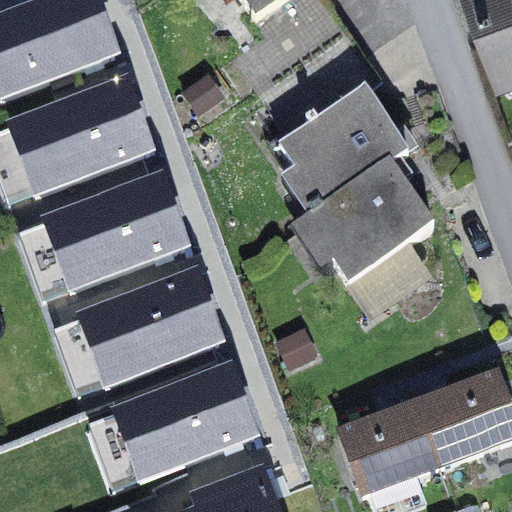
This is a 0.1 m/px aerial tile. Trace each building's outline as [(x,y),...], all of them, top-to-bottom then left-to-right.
[(0,109),(121,65),(96,0),(60,0),(0,22),(0,109)] [(238,0),(265,39),(272,49),(331,9),(325,0),(238,0)] [(511,59),(511,0),(471,0),(496,66),(511,59)] [(272,49),(289,75),(349,34),(331,9),(272,49)] [(366,59),(349,34),(289,75),(307,100),(366,59)] [(307,100),(289,75),(272,49),(265,39),(233,61),(283,134),(272,142),(280,154),(323,124),(307,100)] [(280,154),(323,217),(391,170),(408,158),(367,97),(384,86),(366,59),(307,100),(323,124),(280,154)] [(511,59),(496,66),(502,84),(511,80),(511,59)] [(0,188),(7,208),(32,199),(34,204),(156,159),(128,83),(5,128),(8,136),(0,138),(0,188)] [(191,105),(200,120),(219,107),(211,93),(191,105)] [(434,233),(391,170),(323,217),(306,228),(349,291),(404,254),(434,233)] [(42,302),(66,292),(68,298),(190,253),(162,177),(40,222),(42,229),(18,238),(42,302)] [(424,283),(404,254),(349,291),(369,320),(424,283)] [(77,398),(102,389),(104,395),(226,349),(198,273),(75,319),(78,326),(54,335),(77,398)] [(282,355),(290,370),(310,359),(302,344),(282,355)] [(113,493),(137,484),(139,489),(262,444),(233,368),(111,414),(113,421),(89,430),(113,493)] [(419,412),(442,474),(511,448),(511,431),(495,385),(419,412)] [(417,511),(434,506),(424,480),(442,474),(419,412),(341,440),(363,502),(370,499),(374,511),(417,511)] [(274,511),(259,474),(192,500),(196,511),(274,511)]
